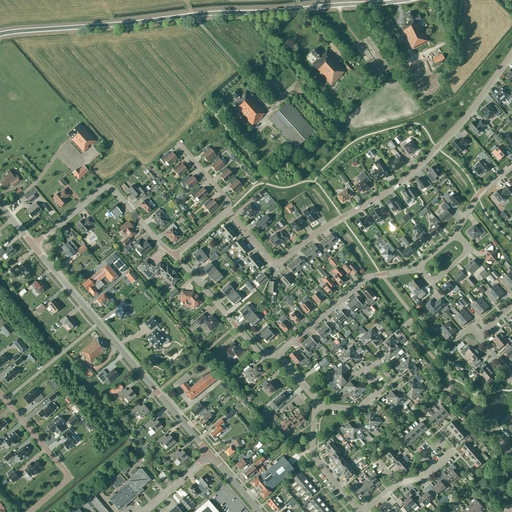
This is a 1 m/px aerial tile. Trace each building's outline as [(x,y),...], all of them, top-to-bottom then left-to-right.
[(413,50),(429,42),(420,23),(422,22),(421,19),(419,15),(415,17),(412,11),(407,14),(410,21),(405,23),(405,24),(401,26),(413,50)] [(331,86),(342,75),(341,74),(345,71),(326,51),(321,55),(315,48),(310,53),(317,59),(312,64),(331,86)] [(342,64),(349,72),(353,69),(346,61),(342,64)] [(494,92),(495,93),(492,96),(499,103),(505,98),(509,103),(511,99),(511,93),(507,87),(503,90),(501,88),(498,90),(497,89),(494,92)] [(236,90),(232,94),(237,100),(233,103),(237,108),(237,109),(252,126),(262,117),(261,116),(266,113),(252,98),(254,97),(251,94),(250,95),(247,91),(241,96),(236,90)] [(269,119),(295,149),(314,132),(288,102),(269,119)] [(492,107),(489,104),(485,108),(485,107),(481,111),(485,116),(486,115),(489,119),(495,114),(497,116),(502,112),(496,105),(493,107),(492,107)] [(482,120),(477,124),(474,121),(469,126),(476,135),(482,130),(481,129),(486,125),(482,120)] [(84,128),(79,123),(68,134),(69,135),(72,139),(83,152),(88,148),(87,146),(90,144),(91,145),(96,141),(84,128)] [(485,135),(489,139),(494,133),(490,130),(485,135)] [(459,142),(457,139),(451,144),(459,153),(464,148),(464,147),(469,143),(464,137),(459,142)] [(387,144),(392,150),(398,146),(393,139),(387,144)] [(407,144),(405,141),(402,144),(410,155),(418,149),(416,146),(412,141),(407,144)] [(498,148),(492,153),(499,161),(505,156),(503,154),(508,150),(503,144),(498,148)] [(205,160),(205,159),(207,161),(215,154),(210,149),(208,146),(202,151),(204,154),(202,156),(204,158),(205,160)] [(177,158),(176,156),(174,154),(172,153),(170,155),(168,152),(160,159),(164,163),(166,162),(169,165),(177,158)] [(481,161),(476,165),(478,168),(476,169),(480,173),(481,172),(483,174),(490,169),(485,162),(486,161),(489,164),(491,161),(491,162),(492,162),(484,152),(478,157),(481,161)] [(395,155),(397,159),(390,164),(395,171),(405,164),(401,157),(398,153),(395,155)] [(213,168),(214,170),(216,172),(224,165),(220,159),(218,156),(211,162),(213,164),(211,166),(213,168)] [(380,160),(375,163),(379,170),(375,173),(374,171),(373,171),(372,171),(371,171),(371,172),(370,173),(371,174),(373,177),(374,176),(378,181),(385,175),(387,177),(391,175),(380,160)] [(179,177),(187,170),(186,168),(184,166),(182,164),(180,166),(178,164),(172,169),(174,171),(174,172),(179,177)] [(79,170),(77,168),(72,173),(78,180),(88,171),(83,166),(79,170)] [(428,170),(430,173),(427,175),(433,183),(436,180),(435,179),(441,175),(439,171),(438,169),(437,169),(435,166),(428,170)] [(233,175),(228,169),(228,170),(226,167),(220,172),(222,175),(220,177),(222,178),(221,179),(223,181),(223,180),(225,182),(233,175)] [(7,177),(0,182),(0,183),(3,187),(11,181),(12,183),(11,184),(14,187),(21,181),(17,176),(14,178),(9,170),(5,174),(7,177)] [(357,177),(361,182),(355,186),(360,193),(362,191),(364,193),(371,188),(368,184),(371,182),(364,172),(357,177)] [(180,183),(184,187),(186,185),(189,189),(197,182),(196,180),(194,178),(193,176),(190,178),(188,176),(180,183)] [(414,182),(417,186),(418,185),(421,190),(426,187),(427,189),(432,186),(428,181),(426,183),(422,177),(414,182)] [(230,189),(232,191),(234,193),(242,186),(237,180),(235,178),(229,183),(231,185),(229,187),(231,189),(230,189)] [(353,196),(351,193),(354,191),(348,183),(345,185),(348,188),(338,195),(343,203),(353,196)] [(135,197),(140,193),(142,195),(146,191),(142,186),(137,189),(133,185),(128,189),(135,197)] [(407,188),(401,192),(405,198),(404,199),(408,204),(415,199),(414,198),(418,196),(411,187),(408,190),(407,188)] [(501,191),(499,190),(494,195),(500,203),(506,198),(506,197),(511,193),(506,187),(501,191)] [(208,194),(206,192),(205,190),(204,190),(203,188),(200,190),(198,188),(190,195),(194,199),(196,197),(199,201),(208,194)] [(59,193),(53,198),(60,206),(66,201),(64,199),(69,195),(64,190),(60,194),(59,193)] [(257,195),(256,194),(252,198),(256,203),(260,199),(260,198),(262,197),(259,193),(257,195)] [(462,201),(455,193),(451,197),(447,193),(442,197),(448,203),(451,201),(456,206),(462,201)] [(33,195),(27,200),(30,203),(36,198),(33,195)] [(143,202),(140,204),(148,213),(153,208),(155,206),(150,201),(150,200),(145,195),(141,199),(143,202)] [(400,203),(398,205),(392,198),(387,203),(391,208),(390,208),(390,209),(391,211),(392,211),(393,210),(394,212),(397,209),(399,212),(404,208),(400,203)] [(210,213),(218,206),(216,204),(217,204),(215,202),(213,200),(211,202),(209,200),(203,205),(205,207),(210,213)] [(35,203),(26,211),(32,217),(41,210),(35,203)] [(243,210),(248,215),(247,215),(250,218),(254,215),(253,215),(258,211),(251,203),(243,210)] [(444,211),(439,216),(444,222),(451,215),(447,210),(450,208),(445,203),(441,207),(444,211)] [(108,211),(116,219),(122,213),(115,205),(108,211)] [(313,221),(314,221),(315,220),(316,219),(316,218),(314,215),(318,212),(313,206),(309,209),(308,208),(303,212),(310,223),(313,221)] [(383,208),(378,211),(377,209),(371,214),(377,223),(384,218),(382,217),(387,214),(383,208)] [(426,208),(419,214),(421,217),(428,211),(426,208)] [(157,216),(153,219),(156,222),(161,227),(167,222),(162,216),(164,214),(160,209),(155,213),(157,216)] [(260,231),(271,221),(266,215),(255,225),(260,231)] [(297,232),(302,228),(300,225),(304,222),(300,217),(296,220),(290,224),(297,232)] [(362,230),(368,226),(372,222),(368,217),(364,220),(362,218),(356,222),(362,230)] [(441,229),(437,224),(439,222),(435,217),(431,220),(435,225),(432,228),(429,228),(429,232),(430,232),(433,236),(441,229)] [(84,221),(82,220),(76,225),(83,232),(89,227),(88,227),(93,223),(88,218),(84,221)] [(285,224),(281,220),(277,224),(281,228),(285,224)] [(120,228),(119,229),(124,235),(125,234),(126,233),(130,237),(135,233),(131,229),(133,227),(128,221),(120,228)] [(175,230),(177,228),(173,223),(166,229),(169,232),(166,234),(168,237),(169,237),(173,242),(180,236),(175,230)] [(232,229),(227,224),(219,230),(219,231),(218,232),(219,234),(221,233),(224,236),(232,229)] [(416,231),(418,234),(420,232),(423,230),(418,225),(417,226),(413,229),(416,232),(416,231)] [(467,232),(473,240),(479,235),(481,237),(486,233),(481,228),(478,230),(474,226),(467,232)] [(228,241),(236,235),(232,229),(224,236),(226,239),(225,240),(226,243),(228,241)] [(291,229),(286,232),(289,237),(291,236),(293,240),(296,237),(291,229)] [(275,247),(281,241),(282,243),(287,238),(281,231),(277,234),(276,233),(269,239),(275,247)] [(422,235),(420,232),(418,234),(417,235),(416,237),(418,239),(414,242),(420,248),(428,241),(422,235)] [(337,242),(331,234),(325,239),(332,246),(335,244),(336,246),(339,244),(337,242)] [(402,239),(407,246),(411,243),(405,236),(402,239)] [(122,241),(126,246),(131,242),(127,237),(122,241)] [(244,244),(240,239),(232,246),(230,247),(232,249),(234,248),(237,251),(244,244)] [(325,239),(320,243),(326,250),(324,252),(328,257),(331,255),(328,253),(330,251),(329,249),(332,246),(325,239)] [(67,243),(61,248),(65,252),(71,248),(74,245),(70,240),(67,243)] [(150,248),(145,242),(143,244),(139,240),(134,244),(138,249),(137,249),(143,255),(150,248)] [(388,243),(383,247),(386,251),(381,255),(385,259),(385,260),(387,263),(391,261),(390,260),(395,256),(390,250),(392,248),(388,243)] [(241,256),(249,250),(244,244),(237,251),(239,254),(237,256),(239,258),(241,256)] [(490,244),(485,248),(487,251),(486,261),(496,262),(497,252),(493,251),(493,247),(490,244)] [(78,252),(80,255),(87,249),(84,245),(78,250),(77,251),(78,252)] [(308,249),(315,257),(318,255),(319,256),(322,255),(320,253),(313,245),(308,249)] [(16,251),(11,246),(4,251),(2,248),(0,246),(0,257),(5,254),(8,257),(16,251)] [(400,248),(397,251),(401,256),(403,254),(407,258),(412,254),(415,252),(410,246),(403,251),(400,248)] [(71,248),(65,252),(69,257),(75,253),(76,254),(78,252),(77,251),(78,250),(77,248),(75,249),(73,251),(71,248)] [(199,263),(201,261),(203,263),(208,259),(200,249),(192,255),(199,263)] [(313,262),(312,260),(315,257),(308,249),(303,254),(309,262),(310,262),(311,263),(313,262)] [(97,272),(83,284),(88,291),(88,290),(93,296),(97,293),(96,291),(103,285),(100,281),(105,276),(110,283),(118,276),(114,272),(109,266),(112,262),(121,272),(121,273),(121,272),(127,267),(117,256),(116,257),(113,254),(98,267),(100,270),(97,272)] [(257,260),(253,254),(245,261),(243,262),(245,265),(247,263),(250,266),(257,260)] [(299,270),(302,267),(304,269),(306,267),(305,265),(298,258),(293,262),(299,270)] [(141,265),(138,268),(149,280),(155,273),(157,275),(160,272),(164,276),(168,281),(168,282),(170,283),(172,285),(179,279),(175,275),(176,274),(174,272),(172,270),(172,271),(170,270),(168,267),(166,268),(160,262),(154,268),(147,260),(141,265)] [(262,265),(257,260),(250,266),(252,269),(250,271),(252,273),(254,271),(262,265)] [(465,267),(470,272),(471,273),(478,267),(473,260),(465,267)] [(15,266),(9,270),(13,275),(17,273),(18,275),(19,276),(23,273),(25,276),(26,276),(27,278),(31,275),(29,273),(32,270),(25,262),(19,268),(17,269),(15,266)] [(296,272),(299,270),(293,262),(288,267),(294,274),(296,276),(298,274),(296,272)] [(203,269),(205,272),(209,276),(214,272),(216,270),(210,263),(203,269)] [(346,272),(349,270),(353,275),(358,270),(352,263),(350,266),(347,263),(342,267),(346,272)] [(340,285),(345,281),(341,276),(344,274),(338,267),(333,271),(336,275),(333,277),(340,285)] [(479,274),(483,279),(489,274),(484,269),(479,274)] [(216,270),(214,272),(209,276),(215,284),(223,277),(216,270)] [(139,280),(137,278),(138,278),(132,271),(125,276),(131,283),(133,285),(139,280)] [(465,276),(462,272),(461,271),(454,277),(458,282),(465,276)] [(255,280),(253,282),(255,284),(257,282),(260,285),(267,279),(263,274),(255,280)] [(280,279),(287,287),(290,284),(292,286),(294,284),(295,285),(297,284),(293,279),(291,281),(286,275),(280,279)] [(502,280),(510,289),(511,286),(511,281),(506,275),(502,280)] [(329,284),(332,282),(328,277),(322,281),(325,284),(322,287),(329,294),(334,290),(329,284)] [(466,280),(472,287),(476,284),(470,277),(466,280)] [(421,288),(423,287),(416,279),(413,281),(409,285),(412,288),(413,287),(416,290),(413,292),(417,297),(420,300),(426,294),(421,288)] [(35,281),(30,285),(34,289),(38,294),(40,293),(41,293),(46,288),(40,280),(37,283),(35,281)] [(275,295),(276,293),(277,283),(270,282),(269,292),(273,292),(273,295),(275,295)] [(447,295),(452,290),(455,293),(459,289),(455,284),(452,286),(448,282),(441,288),(447,295)] [(228,284),(221,290),(227,298),(235,291),(228,284)] [(504,294),(496,284),(491,289),(499,298),(504,294)] [(314,290),(317,293),(312,297),(318,304),(323,299),(319,295),(321,292),(317,287),(314,290)] [(245,293),(248,297),(254,293),(251,289),(245,293)] [(375,301),(372,298),(375,296),(369,289),(364,293),(368,298),(365,301),(370,306),(375,301)] [(491,289),(486,293),(494,302),(499,298),(491,289)] [(174,290),(168,295),(171,298),(177,293),(174,290)] [(227,298),(234,305),(241,299),(235,291),(227,298)] [(114,302),(106,292),(104,294),(96,300),(101,305),(104,303),(107,307),(114,302)] [(194,307),(200,302),(193,293),(182,292),(181,301),(185,301),(186,303),(186,304),(187,305),(189,305),(190,305),(191,304),(194,307)] [(309,305),(312,303),(307,297),(301,301),(303,304),(301,306),(307,313),(312,309),(309,305)] [(460,299),(466,306),(469,304),(463,297),(460,299)] [(356,298),(352,302),(358,309),(360,307),(363,310),(367,306),(363,302),(361,304),(356,298)] [(431,300),(426,305),(434,315),(446,304),(442,298),(435,304),(431,300)] [(489,307),(481,298),(476,302),(484,311),(489,307)] [(55,313),(61,308),(62,306),(58,301),(56,302),(54,300),(47,305),(55,313)] [(125,308),(128,305),(124,300),(118,305),(120,308),(115,312),(122,320),(126,316),(127,316),(130,313),(128,310),(127,311),(125,308)] [(352,302),(347,306),(352,311),(350,313),(354,318),(358,314),(356,311),(358,309),(352,302)] [(476,302),(471,306),(479,315),(484,311),(476,302)] [(42,304),(35,310),(39,314),(46,308),(42,304)] [(253,313),(246,305),(239,311),(245,319),(253,313)] [(290,317),(290,319),(291,320),(293,321),(293,320),(296,323),(301,318),(297,313),(299,311),(295,306),(292,309),(295,312),(290,316),(291,317),(290,317)] [(471,318),(463,309),(459,313),(467,322),(471,318)] [(343,322),(345,320),(348,323),(352,319),(348,315),(346,317),(341,311),(336,315),(343,322)] [(259,320),(253,313),(245,319),(252,326),(259,320)] [(459,313),(454,317),(462,326),(467,322),(459,313)] [(214,328),(214,327),(218,323),(212,315),(209,318),(209,317),(207,317),(207,318),(204,314),(196,321),(200,325),(204,321),(208,327),(207,327),(211,331),(214,328)] [(289,321),(289,322),(290,322),(284,315),(279,320),(281,323),(279,325),(285,332),(290,328),(287,324),(287,323),(289,321)] [(336,315),(332,319),(337,324),(335,326),(339,331),(341,329),(343,327),(340,324),(343,322),(336,315)] [(72,320),(73,319),(71,317),(68,319),(65,316),(59,321),(63,325),(65,323),(71,329),(73,328),(74,329),(75,329),(77,327),(77,326),(76,325),(72,320)] [(161,331),(156,326),(158,324),(153,317),(145,324),(150,330),(152,329),(154,331),(147,337),(151,341),(150,342),(152,345),(153,344),(157,349),(163,343),(164,344),(165,344),(166,344),(168,343),(168,342),(168,341),(168,340),(167,339),(166,338),(164,338),(163,339),(159,333),(161,331)] [(451,335),(456,331),(448,322),(443,326),(451,335)] [(0,328),(1,329),(7,336),(12,331),(6,324),(0,328)] [(328,335),(330,333),(332,336),(337,332),(333,328),(330,330),(326,324),(321,328),(328,335)] [(267,325),(260,331),(262,333),(260,335),(267,342),(274,336),(268,329),(269,327),(267,325)] [(439,331),(446,340),(451,335),(443,326),(439,331)] [(328,340),(325,337),(328,335),(321,328),(317,332),(322,337),(319,339),(323,344),(328,340)] [(372,340),(377,335),(378,336),(380,334),(378,332),(376,333),(372,329),(367,333),(366,334),(371,340),(371,341),(370,341),(372,341),(372,340)] [(492,339),(496,344),(504,337),(502,335),(504,332),(501,329),(497,333),(498,334),(492,339)] [(366,334),(367,333),(365,331),(363,333),(365,335),(360,339),(365,345),(370,341),(371,341),(371,340),(366,334)] [(378,336),(377,335),(372,340),(372,341),(376,346),(382,341),(378,336)] [(315,343),(310,337),(306,341),(312,348),(315,346),(317,349),(322,345),(318,341),(315,343)] [(391,348),(391,347),(396,343),(397,344),(399,343),(402,340),(399,337),(394,341),(391,337),(385,342),(389,348),(391,348)] [(496,344),(500,348),(506,343),(508,346),(511,342),(511,341),(509,337),(506,340),(504,337),(496,344)] [(13,342),(22,353),(26,349),(17,338),(13,342)] [(107,349),(97,338),(81,351),(88,360),(88,359),(91,363),(102,353),(103,352),(107,349)] [(306,341),(302,345),(306,350),(304,352),(308,357),(310,355),(312,353),(310,350),(312,348),(306,341)] [(242,351),(238,345),(237,346),(233,342),(227,347),(230,350),(230,351),(223,356),(228,362),(236,355),(237,356),(242,351)] [(456,347),(458,350),(464,345),(462,342),(456,347)] [(389,349),(391,349),(395,354),(394,355),(396,357),(398,355),(396,353),(401,349),(397,344),(396,343),(391,347),(391,348),(389,348),(389,349)] [(340,344),(335,348),(337,350),(339,348),(343,353),(339,357),(344,363),(349,359),(349,358),(345,352),(346,351),(340,344)] [(350,358),(350,359),(355,364),(361,359),(358,355),(366,348),(363,345),(359,348),(357,350),(359,353),(357,354),(356,353),(350,358)] [(478,351),(474,346),(471,349),(468,346),(461,352),(464,355),(466,353),(470,358),(478,351)] [(349,358),(349,359),(350,359),(350,358),(356,353),(357,354),(359,353),(357,350),(355,352),(351,347),(346,351),(345,352),(349,358)] [(389,349),(384,353),(389,360),(394,355),(395,354),(391,349),(389,349)] [(290,356),(296,364),(299,361),(303,365),(308,360),(302,353),(299,356),(295,351),(290,356)] [(482,355),(478,351),(470,358),(474,362),(471,364),(474,367),(481,361),(478,358),(482,355)] [(0,367),(0,368),(8,361),(2,354),(0,356),(0,367)] [(20,357),(14,362),(17,366),(23,361),(20,357)] [(325,358),(319,364),(322,367),(328,362),(325,358)] [(409,370),(409,369),(414,364),(413,363),(415,361),(416,361),(413,358),(412,358),(411,360),(409,358),(404,362),(403,360),(400,362),(402,364),(403,363),(408,369),(408,370),(409,370)] [(409,369),(409,370),(414,375),(420,370),(416,365),(420,361),(418,359),(416,361),(415,361),(413,363),(414,364),(409,369)] [(408,370),(408,369),(403,363),(402,364),(397,369),(403,375),(408,370)] [(338,369),(336,370),(341,375),(343,375),(348,371),(343,365),(338,369)] [(262,372),(260,370),(259,368),(257,366),(252,370),(250,367),(243,372),(248,379),(252,376),(254,379),(262,372)] [(490,371),(486,366),(483,369),(480,366),(473,372),(476,375),(478,373),(482,377),(490,371)] [(328,381),(330,384),(335,380),(336,381),(341,377),(342,377),(343,375),(341,375),(336,370),(338,369),(336,367),(333,369),(335,371),(330,375),(332,377),(328,381)] [(13,368),(6,374),(7,375),(4,378),(8,382),(11,380),(11,381),(19,374),(13,368)] [(103,370),(97,376),(103,382),(108,378),(111,382),(119,375),(113,369),(107,374),(103,370)] [(494,375),(490,371),(482,377),(486,381),(483,383),(486,387),(493,381),(491,378),(494,375)] [(210,372),(202,378),(190,388),(185,382),(180,386),(185,392),(184,393),(191,401),(191,400),(209,386),(217,380),(210,372)] [(342,377),(341,377),(336,381),(335,380),(330,384),(332,386),(337,382),(341,387),(347,382),(342,377)] [(412,388),(413,389),(419,384),(418,382),(413,378),(407,383),(412,388)] [(268,384),(266,381),(261,385),(265,390),(269,387),(273,392),(278,388),(272,380),(268,384)] [(412,389),(413,390),(418,395),(420,394),(424,390),(420,385),(422,383),(420,381),(418,382),(419,384),(413,389),(412,388),(412,390),(412,389)] [(348,392),(349,393),(355,388),(355,387),(350,382),(344,387),(348,392)] [(356,389),(360,394),(359,395),(361,397),(363,395),(362,393),(367,389),(361,382),(356,387),(356,389)] [(120,383),(111,391),(114,395),(123,387),(120,383)] [(359,395),(360,394),(356,389),(356,387),(355,387),(355,388),(349,393),(348,392),(346,393),(348,396),(350,394),(354,399),(359,395)] [(37,393),(33,389),(23,397),(29,404),(35,399),(38,402),(43,397),(39,392),(37,393)] [(125,389),(118,395),(122,400),(125,398),(129,402),(136,396),(130,389),(127,391),(125,389)] [(418,395),(413,390),(412,389),(412,390),(406,394),(412,400),(417,396),(418,398),(419,398),(421,400),(423,398),(420,394),(418,395)] [(391,406),(392,405),(391,403),(397,399),(397,397),(393,392),(386,397),(391,402),(389,404),(391,406)] [(48,398),(51,402),(57,397),(54,393),(48,398)] [(281,403),(287,399),(283,393),(273,402),(278,408),(282,405),(281,403)] [(399,397),(398,397),(398,399),(403,404),(404,403),(409,399),(404,393),(399,397)] [(398,397),(397,397),(397,399),(391,403),(392,405),(391,406),(390,407),(391,409),(394,406),(397,410),(402,405),(403,407),(406,405),(404,403),(403,404),(398,399),(398,397)] [(196,405),(197,406),(190,411),(195,416),(198,414),(200,416),(206,411),(204,408),(205,408),(202,404),(201,405),(199,402),(196,405)] [(49,403),(40,411),(37,414),(41,418),(44,416),(46,418),(55,411),(49,403)] [(138,404),(131,410),(136,416),(138,413),(142,417),(149,411),(143,404),(140,407),(138,404)] [(444,418),(449,414),(443,407),(440,404),(439,405),(441,408),(438,411),(444,418)] [(206,418),(200,423),(204,427),(210,423),(208,420),(213,416),(210,413),(212,411),(209,408),(202,414),(206,418)] [(437,412),(434,415),(433,415),(439,422),(444,418),(438,411),(436,408),(434,409),(437,412)] [(377,416),(376,415),(377,413),(379,415),(382,413),(379,409),(374,413),(371,410),(365,415),(370,421),(371,421),(377,416)] [(434,415),(431,412),(429,413),(432,416),(428,420),(434,426),(439,422),(433,415),(434,415)] [(377,413),(376,415),(377,416),(371,421),(370,421),(370,422),(371,422),(376,428),(377,426),(382,422),(377,417),(379,415),(377,413)] [(299,423),(300,424),(305,420),(299,414),(296,416),(295,415),(293,416),(299,423)] [(75,416),(68,421),(72,426),(78,420),(75,416)] [(299,423),(293,416),(291,418),(290,417),(288,419),(293,426),(294,427),(299,423)] [(61,421),(58,418),(50,424),(48,426),(48,427),(47,427),(49,430),(50,429),(53,433),(55,431),(58,434),(63,430),(60,426),(63,424),(60,421),(61,421)] [(453,421),(447,427),(451,432),(461,424),(460,423),(457,425),(455,422),(458,420),(456,418),(453,421)] [(224,424),(223,423),(224,422),(221,419),(214,425),(217,428),(209,434),(214,439),(220,434),(223,431),(220,427),(224,424)] [(282,422),(283,424),(283,423),(289,430),(293,426),(288,419),(285,421),(284,420),(282,422)] [(151,420),(144,426),(149,431),(152,429),(155,433),(162,427),(156,420),(153,422),(151,420)] [(371,422),(370,422),(364,427),(370,433),(375,428),(376,430),(375,432),(377,435),(381,431),(379,429),(377,426),(376,428),(371,422)] [(414,423),(417,426),(423,433),(427,429),(422,422),(418,425),(415,422),(414,423)] [(283,423),(283,424),(281,425),(282,426),(279,429),(285,435),(289,431),(289,430),(283,423)] [(349,436),(348,434),(353,430),(353,428),(348,423),(342,428),(346,433),(345,435),(347,437),(345,438),(349,436)] [(365,430),(360,424),(354,428),(354,430),(359,435),(360,434),(365,430)] [(461,424),(451,432),(456,438),(463,432),(466,429),(464,428),(461,430),(459,427),(462,425),(461,424)] [(141,426),(134,432),(136,434),(140,431),(141,433),(144,430),(143,428),(141,426)] [(411,426),(409,427),(412,430),(418,437),(423,433),(417,426),(413,429),(411,426)] [(349,436),(345,438),(348,441),(349,441),(352,439),(353,440),(357,437),(358,439),(360,438),(362,436),(360,434),(359,435),(354,430),(354,428),(353,428),(353,430),(348,434),(349,436)] [(72,433),(69,429),(62,435),(65,439),(67,440),(62,444),(67,450),(78,441),(73,435),(72,436),(70,434),(72,433)] [(407,435),(407,434),(413,441),(418,437),(412,430),(409,433),(406,430),(404,432),(407,435)] [(3,440),(9,447),(11,445),(11,446),(16,442),(16,441),(19,438),(14,431),(3,440)] [(456,438),(459,441),(462,439),(464,441),(469,436),(467,434),(466,435),(463,432),(456,438)] [(407,435),(404,437),(401,434),(400,436),(402,439),(403,439),(409,445),(413,441),(407,434),(407,435)] [(164,435),(157,441),(162,446),(165,444),(168,448),(175,442),(169,435),(166,437),(164,435)] [(239,437),(232,440),(233,443),(230,447),(224,452),(229,457),(233,453),(233,454),(235,453),(234,452),(235,451),(233,449),(235,447),(235,448),(242,446),(239,437)] [(328,453),(335,446),(336,446),(333,443),(337,440),(333,437),(328,441),(330,443),(325,448),(327,451),(328,453)] [(466,453),(473,446),(470,443),(473,440),(472,439),(471,439),(470,438),(467,440),(469,442),(461,448),(466,453)] [(476,443),(473,446),(466,453),(470,457),(477,451),(474,448),(477,445),(476,443)] [(15,454),(21,461),(28,455),(26,452),(29,449),(26,445),(22,448),(22,447),(15,454)] [(336,446),(335,446),(328,453),(329,454),(329,453),(332,456),(342,448),(340,446),(337,448),(336,446)] [(386,456),(390,461),(397,454),(394,451),(397,448),(396,447),(392,449),(393,450),(386,456)] [(340,456),(341,456),(341,455),(339,453),(343,450),(342,448),(332,456),(330,458),(333,461),(332,461),(333,462),(334,462),(340,456)] [(177,450),(170,456),(177,465),(180,463),(181,463),(188,457),(182,450),(179,453),(177,450)] [(250,456),(251,456),(253,454),(250,450),(247,452),(248,453),(244,457),(242,454),(237,458),(239,461),(235,465),(240,470),(247,464),(243,460),(245,459),(245,460),(250,456)] [(397,454),(390,461),(394,466),(395,465),(401,459),(398,456),(401,453),(400,451),(397,454)] [(481,456),(484,454),(483,452),(480,455),(477,451),(470,457),(474,462),(481,456)] [(13,457),(10,452),(3,458),(7,462),(13,457)] [(341,455),(341,456),(340,456),(334,462),(336,465),(335,465),(337,467),(344,460),(342,458),(345,455),(343,453),(341,455)] [(250,468),(243,474),(248,479),(254,473),(256,472),(257,471),(254,468),(265,459),(267,457),(265,454),(263,456),(262,456),(260,458),(254,463),(254,462),(251,465),(252,467),(250,468)] [(484,459),(481,456),(474,462),(478,467),(485,461),(489,458),(487,457),(484,459)] [(283,457),(267,471),(273,477),(278,484),(290,474),(291,476),(293,475),(291,473),(294,470),(291,466),(292,465),(288,460),(286,461),(283,457)] [(395,465),(399,469),(406,463),(407,463),(410,461),(408,459),(405,462),(402,458),(401,459),(395,465)] [(341,470),(350,463),(350,462),(349,460),(347,462),(344,460),(337,467),(338,468),(339,467),(341,470)] [(42,467),(36,461),(33,463),(33,462),(27,467),(28,468),(25,470),(30,476),(33,474),(34,475),(40,471),(39,469),(42,467)] [(344,475),(351,469),(352,468),(350,466),(352,464),(350,462),(350,463),(341,470),(343,473),(343,474),(344,475)] [(409,466),(407,463),(406,463),(399,469),(403,474),(411,468),(414,465),(412,464),(409,466)] [(448,468),(451,472),(449,474),(456,481),(459,478),(456,474),(459,472),(453,464),(448,468)] [(133,492),(135,494),(136,493),(137,495),(141,493),(139,490),(151,480),(141,468),(140,469),(139,468),(137,469),(135,468),(130,472),(133,475),(129,479),(135,486),(132,489),(134,491),(133,492)] [(354,471),(352,468),(351,469),(344,475),(345,476),(346,476),(348,479),(353,474),(355,476),(359,472),(356,469),(354,471)] [(254,480),(250,483),(253,486),(254,486),(255,487),(257,485),(260,488),(273,477),(267,471),(266,472),(263,469),(256,475),(257,476),(253,479),(254,480)] [(19,477),(15,472),(9,477),(13,483),(19,477)] [(163,472),(158,475),(162,480),(167,476),(163,472)] [(293,487),(297,484),(297,483),(304,477),(300,472),(293,479),(296,482),(292,485),(293,487)] [(373,478),(370,480),(377,488),(378,487),(378,486),(381,483),(376,478),(378,476),(375,472),(370,475),(373,478)] [(446,476),(443,472),(439,476),(444,480),(446,483),(448,482),(451,485),(456,481),(449,474),(446,476)] [(136,493),(135,494),(133,492),(134,491),(132,489),(135,486),(129,479),(126,481),(120,474),(113,479),(119,485),(124,482),(126,485),(109,499),(119,511),(137,495),(136,493)] [(198,486),(204,493),(206,491),(209,493),(211,491),(206,486),(210,483),(204,475),(198,480),(201,484),(198,486)] [(439,476),(435,479),(438,483),(436,485),(442,491),(448,485),(446,483),(444,480),(439,476)] [(273,477),(260,488),(262,491),(260,493),(261,495),(264,498),(267,496),(268,497),(272,493),(267,488),(269,486),(271,490),(278,484),(273,477)] [(301,488),(308,482),(304,477),(297,483),(297,484),(300,487),(296,490),(297,492),(301,488)] [(364,481),(372,491),(375,488),(376,489),(377,488),(370,480),(368,482),(366,479),(364,481)] [(362,487),(369,495),(370,494),(369,493),(372,491),(364,481),(362,482),(364,485),(362,487)] [(301,496),(305,493),(312,486),(308,482),(301,488),(304,491),(300,495),(301,496)] [(433,495),(436,497),(437,496),(437,495),(442,491),(436,485),(434,487),(431,483),(427,487),(434,494),(433,495)] [(198,494),(200,496),(204,493),(198,486),(196,488),(193,484),(187,489),(194,497),(198,494)] [(305,493),(308,496),(304,499),(305,501),(309,498),(309,497),(316,491),(312,486),(305,493)] [(362,487),(360,489),(357,486),(354,490),(357,494),(359,493),(364,498),(366,495),(367,496),(369,495),(362,487)] [(429,502),(433,498),(431,496),(433,495),(434,494),(427,487),(423,490),(426,493),(423,496),(429,502)] [(405,495),(408,498),(406,500),(411,507),(413,509),(417,506),(415,503),(411,498),(413,496),(409,492),(405,495)] [(108,511),(94,494),(88,499),(99,511),(108,511)] [(430,503),(429,502),(423,496),(421,497),(418,494),(414,498),(418,502),(420,501),(426,507),(430,503)] [(193,506),(195,505),(187,495),(177,503),(184,511),(187,509),(188,511),(193,506)] [(321,500),(317,495),(309,502),(312,505),(308,508),(310,510),(314,507),(313,506),(321,500)] [(272,497),(266,502),(271,507),(279,500),(277,497),(274,499),(272,497)] [(400,499),(396,503),(400,507),(402,505),(407,510),(408,511),(410,511),(413,509),(411,507),(406,500),(403,502),(400,499)] [(279,500),(271,507),(275,511),(281,507),(279,505),(282,502),(279,500)] [(317,511),(318,511),(317,511),(325,505),(321,500),(313,506),(314,507),(316,510),(313,511),(317,511)] [(477,500),(472,503),(479,511),(481,511),(482,511),(480,509),(483,507),(477,500)] [(217,511),(208,501),(194,511),(217,511)] [(479,511),(472,503),(468,507),(472,511),(476,511),(477,511),(479,511)]
